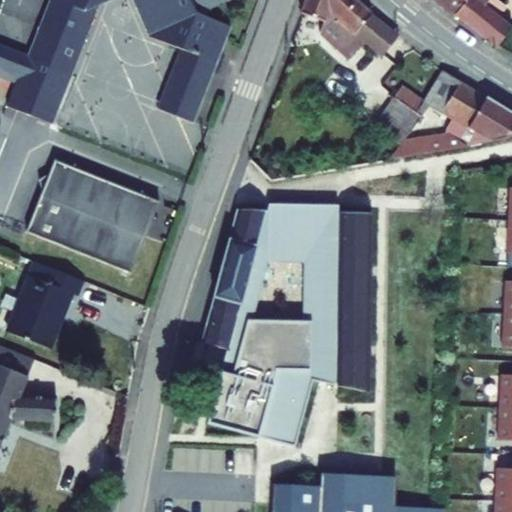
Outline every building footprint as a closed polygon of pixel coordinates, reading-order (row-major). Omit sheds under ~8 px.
[(45,0),(31,38),(20,68),(20,69),(13,87),(10,94),(1,116),(46,134),(65,87),(91,16),(124,4),(132,0),(144,0),(149,10),(130,17),(142,50),(177,63),(202,72),(179,132),(190,136),(209,86),(205,85),(209,75),(213,76),(226,40),(200,30),(190,5),(199,1),(202,0),(45,0)] [(144,0),(132,0),(124,4),(130,17),(149,10),(144,0)] [(202,0),(199,1),(190,5),(200,30),(236,14),(229,0),(202,0)] [(379,65),(393,45),(329,0),(305,0),(296,34),(317,39),(316,46),(348,69),(360,52),(379,65)] [(465,15),(506,42),(511,32),(511,12),(496,2),(497,0),(434,0),(465,15)] [(20,69),(20,68),(0,59),(0,89),(10,94),(13,87),(20,69)] [(202,72),(177,63),(154,122),(179,132),(202,72)] [(428,112),(442,120),(459,93),(447,84),(428,112)] [(411,117),(419,124),(428,112),(402,93),(394,105),(411,117)] [(511,120),(459,93),(442,120),(488,148),(511,143),(511,120)] [(411,117),(394,105),(373,134),(399,152),(419,124),(411,117)] [(50,173),(22,244),(126,286),(155,215),(50,173)] [(199,376),(373,403),(371,214),(241,225),(237,228),(199,376)] [(38,280),(8,351),(50,367),(71,312),(81,315),(87,300),(38,280)] [(0,456),(7,440),(51,441),(52,417),(17,416),(32,377),(0,364),(0,456)] [(401,511),(402,488),(327,486),(327,500),(280,499),(279,511),(401,511)]
